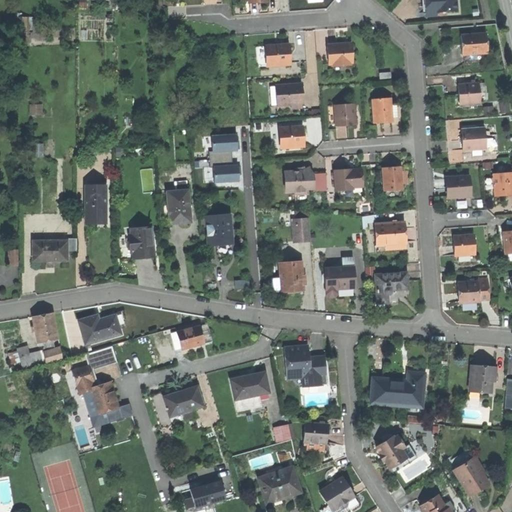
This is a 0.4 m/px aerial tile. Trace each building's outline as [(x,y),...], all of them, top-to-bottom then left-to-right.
[(435,0),(436,11),(457,10),(456,0),(435,0)] [(46,37),(43,22),(34,24),(36,38),(46,37)] [(487,33),(462,34),(463,43),(463,52),(465,52),(486,51),(488,51),(487,33)] [(329,62),(354,60),(352,41),(339,42),(328,43),(329,62)] [(266,44),(267,64),(289,62),(288,43),(277,43),(266,44)] [(258,64),(267,64),(266,44),(257,45),(258,64)] [(487,59),(486,51),(465,52),(465,60),(487,59)] [(460,103),(481,102),(479,82),(459,84),(460,95),(460,103)] [(279,84),(280,103),(292,103),(302,102),(304,102),(303,92),(303,83),(279,84)] [(391,97),(373,98),(374,119),(381,118),(381,121),(393,120),(392,116),(391,104),(391,97)] [(336,123),(336,125),(346,124),(354,124),(353,103),(334,104),(336,123)] [(31,104),(31,114),(44,114),(44,104),(31,104)] [(328,124),(336,123),(334,104),(326,105),(328,124)] [(280,127),(282,146),(305,144),(304,135),(303,125),(280,127)] [(471,128),(462,128),(463,139),(464,150),(487,148),(486,136),(486,131),(485,127),(477,127),(471,128)] [(238,150),(237,134),(212,136),(213,152),(231,151),(238,150)] [(213,152),(209,152),(210,167),(214,166),(232,165),(231,151),(213,152)] [(232,165),(214,166),(215,183),(239,182),(238,165),(232,165)] [(385,190),(402,189),(401,181),(401,170),(401,167),(395,168),(395,165),(383,166),(385,190)] [(144,189),(154,188),(151,167),(141,169),(144,189)] [(284,171),(285,193),(315,191),(314,175),(311,167),(304,170),(284,171)] [(348,169),(335,169),(336,187),(354,186),(353,184),(362,183),(361,168),(348,169)] [(495,186),(495,195),(511,193),(511,172),(494,174),(495,186)] [(316,191),(327,191),(326,174),(316,174),(316,191)] [(448,196),(470,195),(469,175),(447,177),(447,186),(448,196)] [(175,179),(176,189),(188,188),(187,178),(175,179)] [(95,222),(105,222),(105,186),(85,186),(85,222),(95,222)] [(180,220),(191,219),(188,188),(176,189),(168,189),(169,202),(170,217),(170,221),(180,220)] [(294,210),(295,218),(309,217),(308,209),(294,210)] [(230,214),(206,215),(208,242),(217,241),(231,240),(232,240),(230,214)] [(296,239),(310,238),(309,217),(295,218),(296,239)] [(375,223),(376,244),(405,242),(404,232),(404,221),(375,223)] [(145,256),(155,255),(152,225),(131,227),(132,237),(130,237),(127,239),(128,245),(131,248),(133,247),(134,257),(145,256)] [(503,231),(505,251),(511,250),(511,230),(510,231),(503,231)] [(455,254),(476,252),(475,233),(454,235),(455,244),(455,254)] [(67,237),(67,240),(68,240),(68,252),(77,252),(77,237),(67,237)] [(67,240),(34,239),(34,259),(49,259),(68,260),(68,252),(68,240),(67,240)] [(232,247),(231,240),(217,241),(218,248),(225,248),(232,247)] [(406,248),(405,242),(376,244),(377,250),(406,248)] [(9,264),(20,264),(19,249),(9,249),(9,264)] [(343,266),(325,267),(326,293),(330,295),(335,295),(338,292),(342,295),(349,294),(356,294),(354,258),(343,258),(343,266)] [(282,277),(282,285),(292,284),(292,289),(303,288),(303,283),(302,274),(301,261),(281,262),(282,277)] [(408,271),(376,274),(378,303),(389,302),(388,293),(390,293),(392,289),(409,288),(408,278),(408,271)] [(478,277),(478,280),(480,298),(490,297),(488,276),(478,277)] [(236,277),(236,286),(248,285),(248,277),(236,277)] [(275,290),(283,289),(282,285),(282,277),(274,278),(275,290)] [(460,300),(480,299),(480,298),(478,280),(459,281),(459,290),(460,300)] [(34,315),(39,341),(44,340),(53,338),(57,337),(52,311),(43,313),(34,315)] [(78,317),(85,341),(121,330),(116,311),(105,314),(95,317),(94,313),(78,317)] [(202,333),(200,324),(177,330),(180,339),(182,348),(205,342),(202,333)] [(21,355),(30,353),(30,352),(28,344),(19,346),(21,355)] [(308,375),(326,374),(324,356),(307,358),(306,345),(293,346),(284,347),(286,377),(303,376),(308,375)] [(61,347),(44,351),(46,361),(63,356),(61,347)] [(43,349),(36,350),(37,356),(39,363),(46,361),(44,351),(43,349)] [(10,352),(12,363),(21,361),(19,350),(10,352)] [(31,357),(30,353),(21,355),(24,368),(33,365),(31,357)] [(70,359),(76,382),(81,380),(88,378),(95,404),(116,398),(112,384),(109,373),(93,377),(87,355),(70,359)] [(482,366),(471,365),(469,391),(480,391),(491,392),(492,381),(492,377),(495,377),(496,367),(482,366)] [(231,378),(235,397),(260,392),(269,390),(265,370),(249,374),(231,378)] [(384,379),(372,378),(370,403),(418,406),(419,397),(422,397),(424,373),(412,372),(411,385),(383,382),(384,379)] [(394,379),(384,379),(383,382),(411,385),(412,372),(408,372),(407,380),(394,379)] [(327,384),(326,374),(308,375),(308,385),(327,384)] [(88,405),(95,404),(88,378),(81,380),(88,405)] [(165,395),(171,414),(172,414),(185,410),(195,407),(203,404),(198,385),(179,391),(165,395)] [(262,405),(260,392),(235,397),(238,410),(251,408),(255,407),(262,405)] [(197,414),(195,407),(185,410),(187,416),(197,414)] [(174,420),(187,416),(185,410),(172,414),(174,420)] [(274,426),(277,440),(291,436),(289,422),(274,426)] [(327,424),(305,423),(304,442),(324,443),(326,443),(327,434),(327,424)] [(395,435),(376,447),(383,457),(389,468),(407,457),(402,449),(404,447),(397,436),(396,436),(395,435)] [(323,451),(324,443),(304,442),(303,445),(307,445),(306,450),(323,451)] [(448,461),(470,495),(479,489),(488,483),(467,450),(448,461)] [(292,466),(259,477),(263,490),(267,489),(270,499),(284,495),(300,489),(292,466)] [(333,482),(320,491),(332,510),(339,506),(343,507),(347,504),(347,500),(354,496),(348,487),(342,477),(335,481),(336,482),(334,484),(333,482)] [(192,495),(194,506),(212,501),(225,497),(220,479),(202,484),(202,485),(200,486),(198,486),(198,485),(189,487),(192,495)] [(213,504),(212,501),(194,506),(192,495),(182,498),(186,511),(213,504)] [(421,506),(424,511),(448,511),(444,504),(438,495),(421,506)] [(450,500),(444,504),(448,511),(449,511),(455,509),(450,500)]
